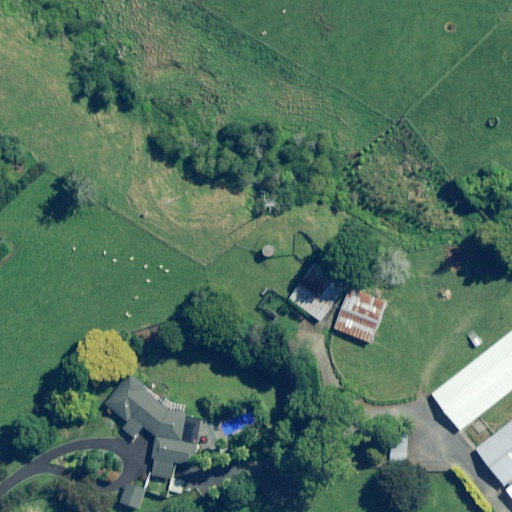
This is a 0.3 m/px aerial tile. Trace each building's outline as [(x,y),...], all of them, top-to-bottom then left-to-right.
[(347,285),(316,264),(291,300),(321,321),(347,285)] [(388,303),(351,289),(335,329),(372,343),(388,303)] [(511,318),(423,385),(452,423),(511,378),(511,318)] [(145,392),(148,388),(134,378),(127,387),(121,383),(105,406),(127,422),(121,431),(135,440),(143,429),(154,437),(152,459),(154,460),(152,475),(172,478),(173,463),(190,465),(190,461),(196,462),(202,416),(174,412),(145,392)] [(511,411),(463,448),(492,486),(511,471),(511,411)] [(407,443),(390,442),(389,463),(406,464),(407,443)] [(185,482),(172,479),(170,490),(182,493),(185,482)] [(145,490),(129,484),(122,503),(139,509),(145,490)]
